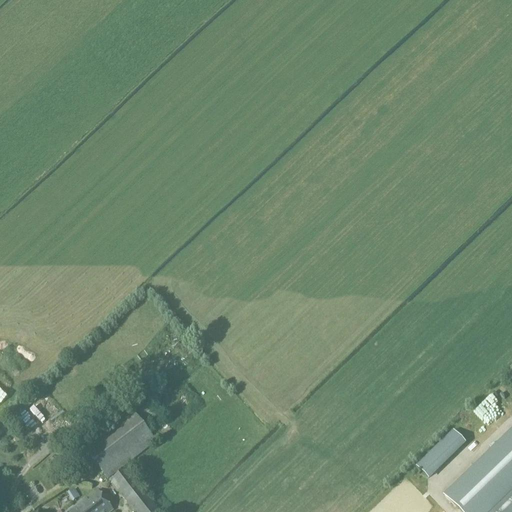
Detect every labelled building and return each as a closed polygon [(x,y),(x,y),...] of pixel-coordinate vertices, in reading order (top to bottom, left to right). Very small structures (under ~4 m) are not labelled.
[(172,352),(164,359),(171,367),(187,354),(177,342),(169,349),(172,352)] [(158,368),(155,373),(165,379),(168,374),(158,368)] [(169,407),(180,397),(171,388),(160,397),(169,407)] [(108,480),(155,443),(131,411),(83,448),(108,480)] [(464,421),(471,426),(478,417),(472,412),(464,421)] [(475,441),(481,445),(485,440),(482,437),(489,427),(481,421),(474,430),(479,434),(475,441)] [(511,511),(511,431),(445,496),(459,511),(511,511)] [(417,468),(428,479),(464,444),(453,433),(417,468)] [(111,483),(133,511),(159,511),(127,470),(111,483)] [(112,511),(113,511),(98,492),(71,511),(112,511)]
